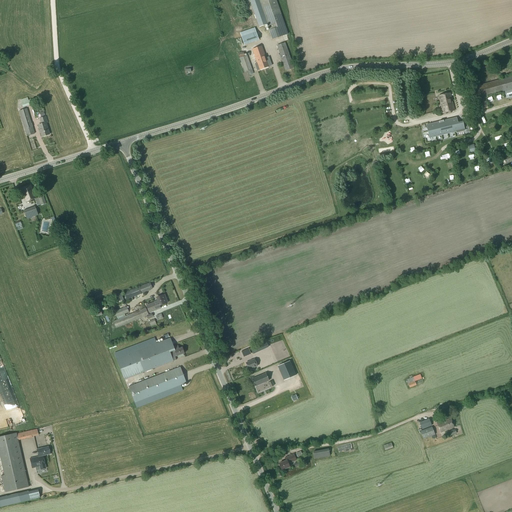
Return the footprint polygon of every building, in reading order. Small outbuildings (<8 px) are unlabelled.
[(258,0),(272,39),(287,34),(275,0),(258,0)] [(257,40),(252,27),(234,34),(238,47),(257,40)] [(285,43),(276,46),(285,70),(293,68),(285,43)] [(261,46),(252,50),(257,63),(255,64),(257,70),(268,67),(268,66),(271,65),(268,58),(266,59),(261,46)] [(246,55),(239,58),(244,72),(251,70),(246,55)] [(511,76),(497,80),(460,91),(462,100),(477,95),(478,98),(504,91),(511,88),(511,76)] [(449,93),(438,96),(442,114),(454,111),(449,93)] [(28,98),(21,100),(23,107),(31,105),(28,98)] [(26,109),(18,111),(27,137),(34,135),(26,109)] [(41,124),(37,125),(41,137),(49,134),(45,123),(47,123),(45,116),(39,118),(41,124)] [(439,122),(426,125),(429,138),(456,132),(456,133),(457,133),(456,131),(459,131),(459,132),(464,131),(462,122),(457,123),(456,118),(443,121),(439,122),(438,122),(439,122)] [(31,186),(21,190),(25,202),(35,198),(31,186)] [(37,207),(25,211),(28,219),(40,215),(37,207)] [(150,283),(124,293),(127,299),(140,294),(141,296),(143,295),(143,294),(150,291),(149,290),(152,289),(150,283)] [(118,295),(111,298),(113,303),(120,301),(118,295)] [(167,303),(164,295),(156,298),(157,299),(155,300),(155,301),(154,302),(155,305),(158,304),(159,306),(167,303)] [(160,309),(159,306),(158,304),(155,305),(154,302),(148,305),(147,304),(145,304),(148,313),(160,309)] [(126,306),(113,311),(115,316),(123,313),(128,311),(126,306)] [(145,308),(125,317),(117,320),(113,322),(116,329),(148,315),(145,308)] [(293,328),(279,333),(281,339),(295,334),(293,328)] [(116,359),(156,343),(154,338),(114,353),(116,359)] [(174,351),(156,358),(159,367),(176,360),(174,355),(175,355),(176,357),(184,354),(181,348),(178,349),(177,346),(173,347),(174,351)] [(265,363),(282,358),(279,346),(262,351),(265,363)] [(254,360),(246,363),(248,370),(257,366),(254,360)] [(296,376),(290,362),(278,367),(284,381),(296,376)] [(267,368),(270,377),(276,374),(273,366),(267,368)] [(180,368),(129,388),(135,403),(180,386),(186,383),(180,368)] [(265,374),(252,379),(255,386),(268,381),(265,374)] [(413,377),(406,379),(410,388),(416,385),(415,381),(414,381),(413,377)] [(183,391),(180,386),(135,403),(137,408),(183,391)] [(450,418),(436,424),(440,433),(454,427),(450,418)] [(432,428),(420,432),(423,439),(435,435),(432,428)] [(0,472),(4,492),(29,487),(18,440),(20,439),(21,440),(40,435),(38,429),(18,434),(18,433),(0,437),(0,472)] [(38,457),(30,459),(32,468),(40,466),(40,469),(45,467),(43,456),(50,454),(49,453),(50,452),(50,450),(49,450),(48,448),(44,449),(43,448),(37,449),(38,457)] [(329,450),(313,452),(314,459),(330,456),(329,450)] [(285,461),(278,464),(281,470),(289,467),(288,464),(296,461),(293,454),(290,456),(289,454),(286,455),(287,457),(284,458),(285,461)] [(40,499),(39,494),(38,490),(28,492),(30,501),(40,499)] [(28,491),(0,497),(0,507),(30,501),(28,491)]
